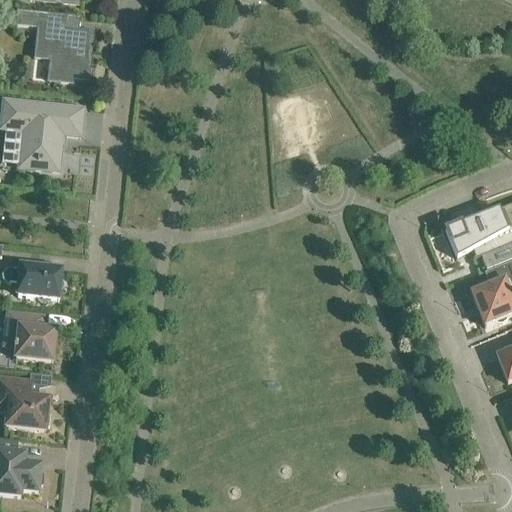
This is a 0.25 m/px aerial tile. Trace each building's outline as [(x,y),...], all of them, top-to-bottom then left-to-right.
[(66,18),(46,16),(18,13),(16,28),(38,30),(35,60),(51,62),(49,84),(53,84),(73,86),(73,82),(86,83),(89,60),(85,60),(86,51),(90,51),(92,34),(65,31),(66,18)] [(83,112),(63,110),(4,103),(1,132),(23,134),(19,170),(59,175),(62,138),(80,140),(83,112)] [(511,206),(446,234),(457,262),(473,255),(476,262),(474,263),(474,264),(511,247),(511,206)] [(6,285),(9,286),(18,287),(17,299),(38,301),(44,305),(51,302),(58,303),(59,294),(60,294),(62,293),(64,290),(64,288),(64,285),(63,283),(61,282),(62,273),(45,272),(46,266),(12,262),(11,271),(8,271),(4,274),(3,277),(3,281),(6,285)] [(511,318),(511,263),(503,268),(484,275),(490,289),(471,296),(485,330),(511,318)] [(7,315),(3,349),(14,350),(14,352),(16,352),(15,362),(33,364),(53,366),(53,362),(56,360),(57,352),(54,349),(56,334),(43,333),(34,332),(35,318),(16,316),(7,315)] [(508,386),(511,384),(511,353),(497,360),(508,386)] [(0,413),(7,415),(5,430),(45,435),(46,432),(49,429),(50,419),(47,416),(49,403),(38,402),(29,401),(22,400),(24,383),(4,381),(0,380),(0,413)] [(0,498),(20,500),(21,494),(38,496),(38,490),(42,489),(43,479),(40,476),(41,470),(23,468),(24,459),(17,458),(18,445),(19,445),(19,444),(0,442),(0,498)]
